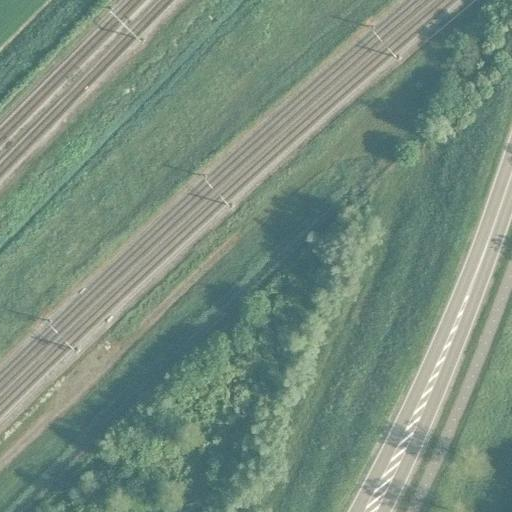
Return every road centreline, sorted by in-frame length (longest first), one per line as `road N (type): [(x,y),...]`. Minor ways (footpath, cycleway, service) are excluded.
road 1 (track): [(277,212),(0,478)]
road 2 (secondary): [(379,511),(453,351),(511,184)]
